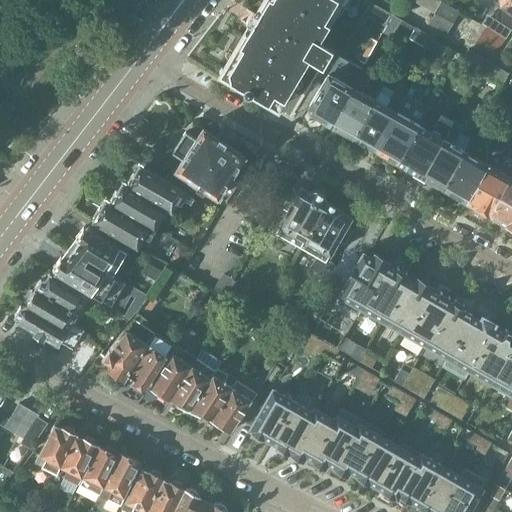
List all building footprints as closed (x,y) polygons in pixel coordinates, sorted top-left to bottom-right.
[(265,0),(220,75),(244,90),(244,91),(244,94),(246,95),(248,96),(250,95),(251,94),(279,110),(309,59),(323,67),(333,50),(319,42),(344,0),(265,0)] [(441,0),(411,0),(411,1),(433,13),(440,2),(441,0)] [(511,0),(499,0),(501,8),(511,6),(511,0)] [(458,12),(440,2),(433,13),(452,23),(458,12)] [(452,23),(433,13),(427,25),(445,35),(452,23)] [(503,26),(498,34),(505,38),(510,31),(503,26)] [(414,28),(408,39),(431,52),(437,42),(414,28)] [(486,28),(480,37),(500,48),(506,39),(492,31),(486,28)] [(474,46),(494,57),(500,48),(480,37),(474,46)] [(371,39),(361,58),(370,63),(376,49),(373,47),(376,42),(371,39)] [(468,49),(462,60),(481,71),(487,61),(468,49)] [(511,55),(504,51),(498,58),(511,67),(511,55)] [(330,124),(361,69),(350,62),(348,66),(336,59),(307,111),(330,124)] [(481,71),(480,72),(500,85),(507,73),(487,61),(481,71)] [(330,124),(352,137),(374,99),(362,92),(372,75),(361,69),(330,124)] [(397,162),(428,107),(410,97),(414,91),(416,92),(422,81),(416,77),(406,94),(375,149),(397,162)] [(384,81),(374,99),(352,137),(375,149),(406,94),(384,81)] [(420,175),(451,120),(428,107),(397,162),(420,175)] [(420,175),(442,187),(467,142),(456,135),(462,126),(451,120),(420,175)] [(185,132),(171,152),(182,159),(175,170),(216,197),(229,178),(233,181),(239,171),(236,168),(244,156),(202,128),(195,139),(185,132)] [(497,146),(486,139),(482,145),(470,138),(467,142),(442,187),(466,201),(494,150),(497,146)] [(489,214),(511,174),(511,160),(494,150),(466,201),(489,214)] [(134,173),(127,185),(166,208),(172,211),(184,190),(143,167),(139,174),(134,173)] [(511,174),(489,214),(511,227),(511,224),(511,174)] [(117,191),(110,203),(149,225),(154,229),(166,208),(127,185),(126,185),(122,192),(117,191)] [(283,240),(284,239),(300,248),(327,202),(325,197),(315,191),(309,192),(300,187),(295,197),(289,194),(282,207),(268,231),(283,240)] [(149,225),(110,203),(109,202),(105,209),(99,208),(92,221),(137,247),(149,225)] [(300,248),(316,257),(310,268),(325,276),(332,262),(327,259),(329,255),(330,255),(339,240),(345,243),(352,230),(346,226),(352,217),(343,212),(327,202),(300,248)] [(78,242),(72,249),(112,274),(126,250),(88,228),(88,229),(84,228),(76,238),(78,242)] [(373,253),(364,248),(347,277),(337,271),(322,297),(333,303),(340,291),(362,303),(386,261),(388,257),(375,249),(373,253)] [(112,274),(72,249),(65,258),(61,257),(53,267),(54,272),(91,294),(111,305),(113,301),(124,307),(135,289),(125,283),(125,282),(112,274)] [(394,266),(386,261),(362,303),(384,316),(408,273),(407,273),(407,268),(399,263),(394,266)] [(147,263),(142,272),(158,282),(163,273),(147,263)] [(409,274),(408,273),(384,316),(406,328),(430,286),(422,281),(422,276),(413,271),(409,274)] [(40,279),(35,288),(89,320),(99,302),(49,273),(45,279),(40,279)] [(430,286),(406,328),(427,340),(451,298),(443,293),(446,290),(432,282),(430,286)] [(29,299),(25,305),(79,337),(89,320),(35,288),(34,290),(30,290),(27,295),(29,299)] [(452,298),(451,298),(427,340),(449,352),(473,310),(465,306),(465,300),(456,296),(452,298)] [(79,337),(25,305),(24,306),(20,306),(15,316),(16,320),(32,329),(32,330),(46,338),(57,344),(59,340),(72,349),(79,337)] [(481,315),(473,310),(449,352),(470,365),(494,322),(496,318),(483,311),(481,315)] [(124,376),(126,373),(155,332),(143,324),(147,318),(139,313),(110,348),(102,361),(110,366),(110,370),(120,377),(124,376)] [(502,327),(494,322),(470,365),(492,377),(511,341),(511,327),(507,324),(502,327)] [(155,332),(126,373),(133,378),(134,383),(141,388),(145,387),(173,345),(162,338),(159,343),(155,340),(158,335),(155,332)] [(325,345),(316,340),(311,349),(320,354),(325,345)] [(511,341),(492,377),(511,388),(511,393),(507,402),(511,404),(511,341)] [(170,399),(171,398),(196,358),(176,345),(150,386),(158,391),(158,396),(165,400),(169,398),(170,399)] [(333,350),(325,345),(320,354),(328,359),(333,350)] [(364,351),(356,346),(351,354),(359,359),(364,351)] [(373,355),(364,351),(359,359),(368,364),(373,355)] [(177,407),(188,412),(214,370),(196,358),(171,398),(177,401),(176,402),(177,407)] [(364,368),(356,363),(351,371),(359,376),(364,368)] [(236,380),(216,367),(188,412),(200,418),(204,416),(205,414),(211,418),(211,419),(236,380)] [(373,372),(364,368),(359,376),(368,381),(373,372)] [(407,375),(399,370),(394,379),(402,384),(407,375)] [(416,380),(407,375),(402,384),(411,389),(416,380)] [(256,393),(236,380),(211,419),(213,420),(213,423),(220,428),(223,426),(231,431),(256,393)] [(404,390),(395,385),(390,394),(399,399),(404,390)] [(294,399),(273,387),(249,429),(251,430),(252,431),(252,436),(258,440),(263,437),(270,441),(294,399)] [(413,395),(404,390),(399,399),(408,404),(413,395)] [(451,399),(442,395),(437,403),(446,408),(451,399)] [(313,410),(294,399),(270,441),(277,445),(277,451),(284,454),(288,452),(290,452),(314,410),(313,410)] [(459,404),(451,399),(446,408),(454,413),(459,404)] [(0,417),(0,424),(24,439),(38,417),(39,415),(19,404),(9,420),(1,416),(0,417)] [(315,406),(313,410),(314,410),(290,452),(303,460),(305,456),(312,460),(336,417),(335,417),(315,406)] [(444,413),(435,408),(430,416),(439,421),(444,413)] [(337,413),(335,417),(336,417),(312,460),(325,467),(327,464),(334,467),(358,425),(357,425),(337,413)] [(452,417),(444,413),(439,421),(447,426),(452,417)] [(24,439),(21,444),(30,449),(47,423),(38,417),(24,439)] [(357,425),(358,425),(334,467),(347,475),(349,471),(356,475),(380,433),(359,421),(357,425)] [(34,463),(56,474),(75,435),(75,434),(74,430),(66,426),(62,428),(54,424),(34,463)] [(483,435),(475,430),(470,439),(478,444),(483,435)] [(399,444),(380,433),(356,475),(357,476),(357,481),(364,485),(368,482),(375,486),(399,444)] [(75,435),(56,474),(77,485),(78,483),(97,446),(96,445),(95,441),(87,437),(83,439),(75,435)] [(492,440),(483,435),(478,444),(487,449),(492,440)] [(418,455),(399,444),(375,486),(383,490),(383,496),(389,500),(394,497),(395,498),(419,455),(418,455)] [(78,483),(99,494),(119,453),(108,447),(104,449),(97,446),(78,483)] [(411,501),(416,504),(418,505),(441,462),(421,451),(418,455),(419,455),(395,498),(408,505),(411,501)] [(99,494),(93,505),(104,511),(110,500),(119,504),(140,463),(119,453),(99,494)] [(439,511),(461,474),(441,462),(418,505),(416,504),(414,508),(420,511),(439,511)] [(511,467),(507,465),(502,474),(511,479),(511,477),(511,467)] [(120,509),(125,511),(145,511),(163,479),(162,478),(161,474),(154,470),(150,472),(141,468),(120,509)] [(467,511),(483,486),(461,474),(439,511),(467,511)] [(172,511),(184,489),(182,489),(182,485),(175,481),(171,483),(163,479),(145,511),(172,511)] [(184,489),(172,511),(201,511),(207,501),(184,489)] [(485,505),(494,510),(499,501),(490,496),(485,505)] [(207,501),(201,511),(226,511),(227,511),(207,501)]
